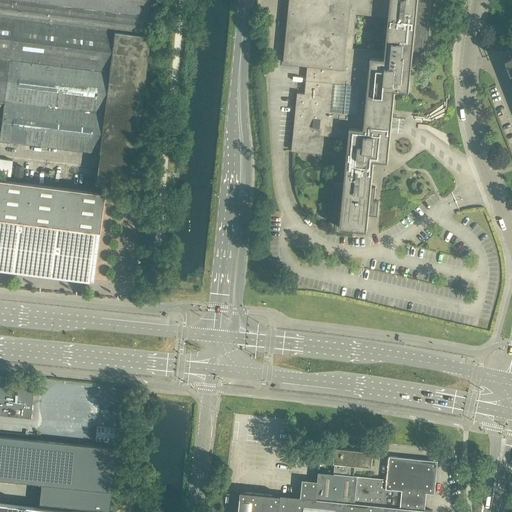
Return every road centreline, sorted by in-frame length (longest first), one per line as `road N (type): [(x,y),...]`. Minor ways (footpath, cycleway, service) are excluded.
road 1 (primary): [(233,374),(339,383),(510,414)]
road 2 (primary): [(511,380),(373,353),(235,339)]
road 3 (primary): [(235,339),(249,161),(238,82)]
road 4 (primary): [(214,337),(238,82)]
road 5 (tertiary): [(511,243),(470,118),(478,0)]
road 6 (primary): [(214,337),(0,315)]
road 7 (primary): [(0,349),(211,372)]
road 8 (tertiary): [(211,372),(195,511)]
